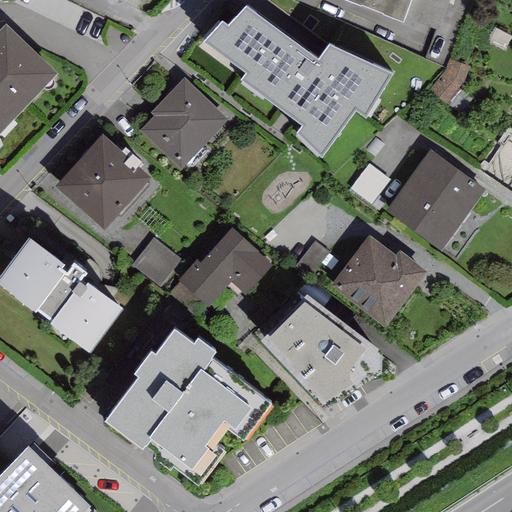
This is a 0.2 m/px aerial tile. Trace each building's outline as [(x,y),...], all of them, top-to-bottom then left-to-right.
[(344,0),(341,8),(403,32),(415,0),(344,0)] [(221,29),(204,50),(244,81),(239,90),(303,135),(296,141),(322,166),(355,120),(366,127),(390,82),(329,53),(315,68),(246,13),(226,32),(221,29)] [(0,139),(58,79),(6,30),(0,36),(0,139)] [(228,124),(184,80),(149,115),(154,120),(141,133),(181,172),(228,124)] [(511,130),(488,158),(509,177),(511,174),(511,130)] [(151,181),(103,138),(55,192),(104,235),(151,181)] [(485,190),(431,152),(386,216),(441,254),(485,190)] [(196,263),(169,294),(200,320),(231,286),(245,298),(271,269),(257,257),(258,255),(232,231),(200,267),(196,263)] [(396,261),(368,239),(329,290),(386,332),(428,276),(400,255),(396,261)] [(69,279),(28,248),(0,284),(0,295),(36,323),(37,320),(52,332),(50,334),(88,363),(122,318),(86,291),(89,286),(73,274),(69,279)] [(383,358),(307,301),(260,347),(322,411),(386,369),(379,363),(383,358)] [(192,353),(174,339),(156,364),(151,360),(134,383),(137,386),(106,429),(198,496),(236,444),(244,449),(271,411),(210,367),(214,360),(196,347),(192,353)] [(92,511),(30,452),(0,483),(0,511),(92,511)]
